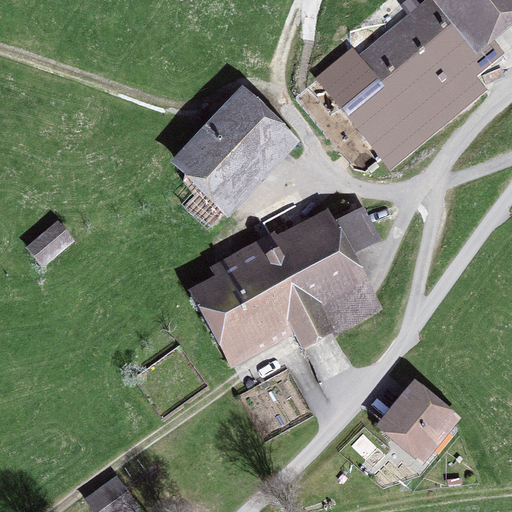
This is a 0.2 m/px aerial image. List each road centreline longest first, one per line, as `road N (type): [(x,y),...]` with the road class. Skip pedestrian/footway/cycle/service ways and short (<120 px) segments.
road 1 (unclassified): [(251,511),(384,365),(511,194)]
road 2 (track): [(0,52),(175,107),(211,102),(243,84),(278,92)]
road 3 (track): [(409,330),(441,167),(511,88)]
road 4 (track): [(278,92),(325,160),(363,190),(436,186)]
road 5 (track): [(308,0),(302,87),(346,151),(339,174)]
road 6 (track): [(369,511),(511,491)]
